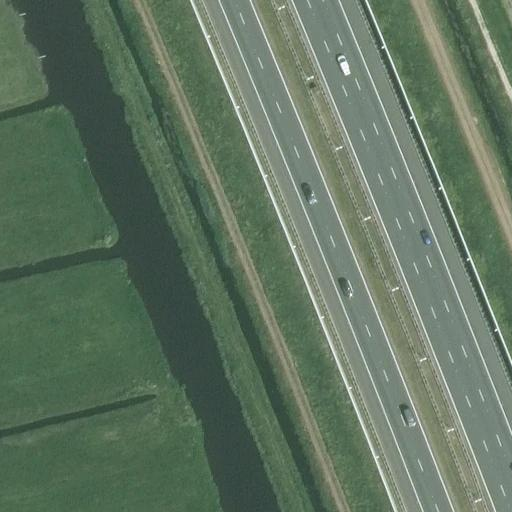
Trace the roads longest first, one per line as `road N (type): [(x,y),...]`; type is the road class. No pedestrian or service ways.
road 1 (track): [(137,0),(342,511)]
road 2 (motorway): [(233,0),(437,511)]
road 3 (motorway): [(511,498),(314,0)]
road 4 (track): [(511,238),(415,0)]
road 5 (unknown): [(511,126),(461,0)]
